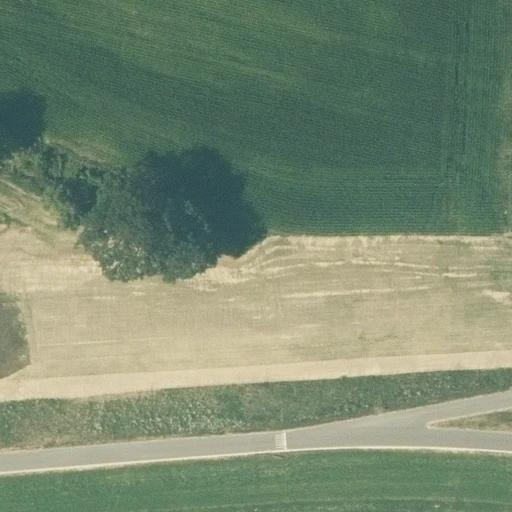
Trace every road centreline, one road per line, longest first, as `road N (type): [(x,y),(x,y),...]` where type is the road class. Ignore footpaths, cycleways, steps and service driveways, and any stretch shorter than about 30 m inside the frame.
road 1 (unclassified): [(375,435),(0,467)]
road 2 (unclassified): [(511,405),(375,435)]
road 3 (unclassified): [(511,444),(375,435)]
